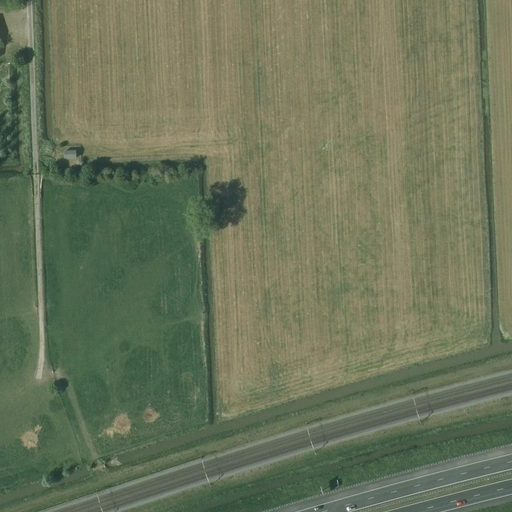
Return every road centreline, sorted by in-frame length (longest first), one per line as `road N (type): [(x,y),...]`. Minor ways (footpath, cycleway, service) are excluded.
road 1 (unclassified): [(31,0),(38,378)]
road 2 (motorway): [(511,462),(320,511)]
